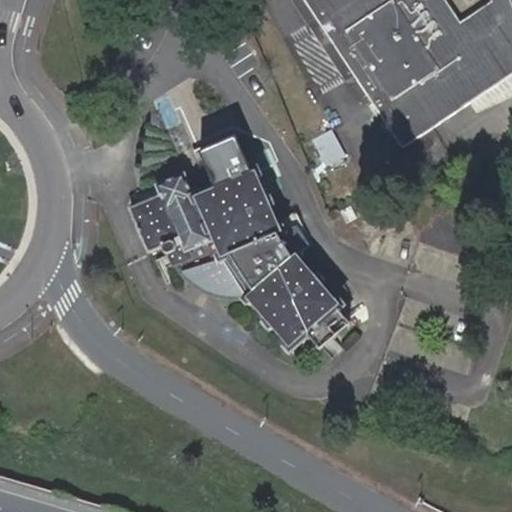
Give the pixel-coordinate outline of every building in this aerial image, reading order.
[(471,111),(511,83),(511,68),(481,22),(458,38),(432,0),(306,0),(303,3),(405,155),(471,111)] [(432,0),(458,38),(481,22),(511,68),(511,7),(507,0),(432,0)] [(511,0),(507,0),(511,7),(511,83),(471,111),(477,121),(511,105),(511,0)] [(217,163),(227,160),(223,150),(213,153),(217,163)] [(287,245),(284,238),(261,178),(254,181),(245,154),(227,160),(217,163),(212,165),(201,169),(195,172),(208,199),(195,204),(185,176),(157,186),(161,195),(134,207),(150,252),(170,246),(171,257),(171,259),(177,264),(191,277),(188,283),(194,289),(202,284),(218,296),(216,302),(225,304),(226,299),(247,308),(293,354),(311,337),(339,312),(345,306),(302,261),(287,245)] [(201,169),(212,165),(208,155),(197,159),(201,169)] [(403,207),(419,243),(491,265),(462,198),(436,211),(429,195),(403,207)] [(351,206),(341,211),(347,224),(357,219),(351,206)] [(298,230),(284,238),(287,245),(302,261),(310,250),(298,230)] [(157,274),(177,264),(171,259),(171,257),(154,262),(157,274)] [(356,329),(339,312),(311,337),(325,352),(332,353),(339,362),(349,352),(339,343),(356,329)]
